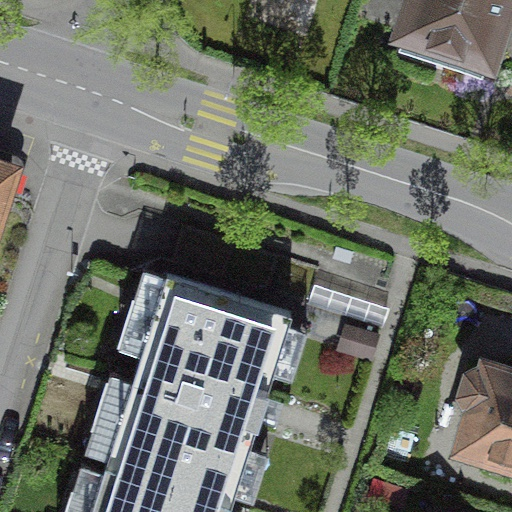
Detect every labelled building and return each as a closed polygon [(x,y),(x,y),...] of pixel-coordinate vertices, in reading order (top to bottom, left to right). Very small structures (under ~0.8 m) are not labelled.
[(411,0),(402,30),(486,57),(503,0),(411,0)] [(0,190),(11,159),(0,154),(0,190)] [(160,280),(104,462),(240,504),(297,322),(160,280)] [(511,381),(484,371),(452,460),(511,480),(511,381)] [(237,511),(240,504),(104,462),(88,511),(237,511)]
